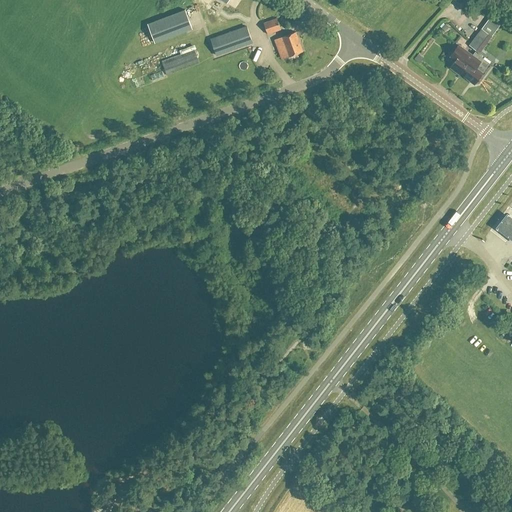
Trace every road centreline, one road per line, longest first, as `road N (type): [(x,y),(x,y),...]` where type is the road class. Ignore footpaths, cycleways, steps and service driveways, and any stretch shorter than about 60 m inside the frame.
road 1 (primary): [(229,511),(511,150)]
road 2 (unclassified): [(0,189),(319,75),(358,37)]
road 3 (unclassified): [(511,150),(358,37)]
